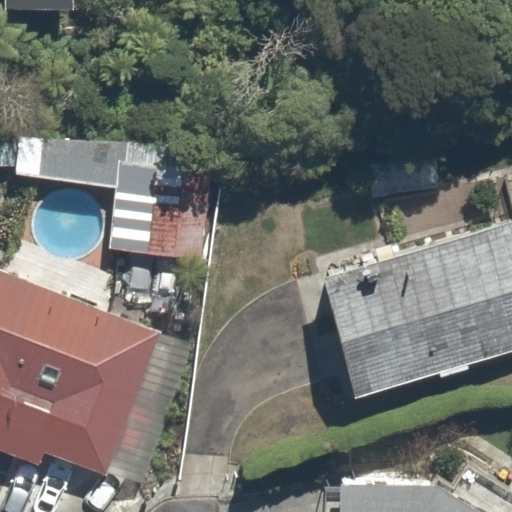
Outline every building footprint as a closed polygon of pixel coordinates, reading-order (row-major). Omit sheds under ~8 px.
[(114,117),(0,109),(0,160),(101,167),(111,167),(114,117)] [(352,147),(356,185),(432,176),(428,139),(352,147)] [(111,167),(101,167),(97,237),(154,241),(159,171),(111,167)] [(422,360),(462,350),(459,338),(511,324),(511,214),(313,265),(339,368),(419,348),(422,360)] [(140,306),(0,258),(0,420),(90,451),(140,306)] [(511,511),(511,506),(462,470),(314,448),(310,511),(511,511)]
